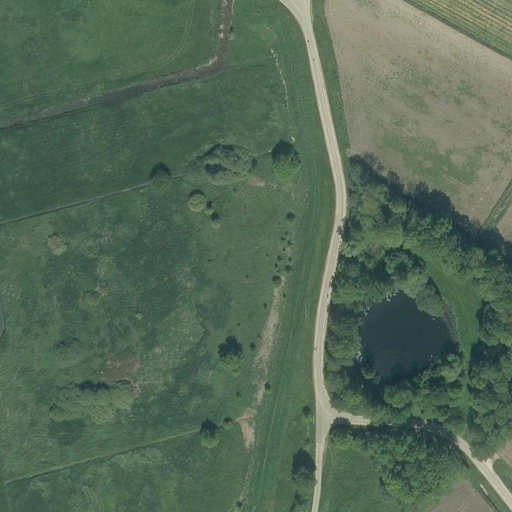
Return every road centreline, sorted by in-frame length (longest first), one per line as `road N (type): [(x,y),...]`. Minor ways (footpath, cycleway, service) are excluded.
road 1 (unclassified): [(327,407),(318,345),(341,194),(302,19)]
road 2 (unclassified): [(511,503),(466,449),(434,430),(353,421),(327,407)]
